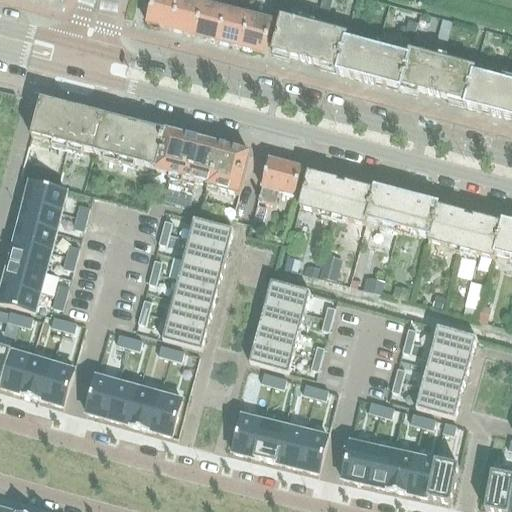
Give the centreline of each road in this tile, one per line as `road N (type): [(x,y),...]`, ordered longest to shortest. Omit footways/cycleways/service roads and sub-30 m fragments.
road 1 (secondary): [(81,74),(511,189)]
road 2 (secondary): [(511,160),(87,47)]
road 3 (residential): [(346,511),(0,420)]
